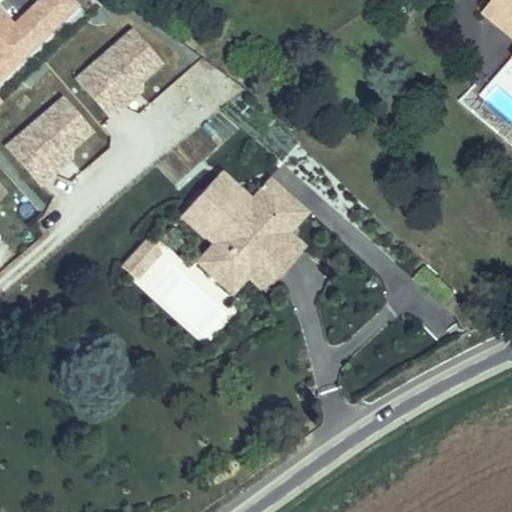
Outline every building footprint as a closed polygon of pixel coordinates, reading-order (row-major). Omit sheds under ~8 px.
[(0,75),(3,79),(69,16),(53,0),(38,0),(13,24),(4,14),(1,16),(0,15),(0,75)] [(74,0),(53,0),(69,16),(79,6),(74,0)] [(511,0),(497,0),(486,15),(501,28),(511,15),(511,0)] [(511,15),(501,28),(511,36),(511,15)] [(106,120),(165,67),(130,27),(70,80),(106,120)] [(0,152),(34,191),(96,136),(60,94),(0,146),(0,152)] [(248,274),(265,289),(302,247),(287,233),(305,212),(287,196),(269,217),(249,199),(221,174),(184,216),(215,244),(200,262),(233,291),(248,274)] [(269,217),(287,196),(267,178),(249,199),(269,217)] [(146,243),(124,267),(136,277),(158,253),(146,243)]
